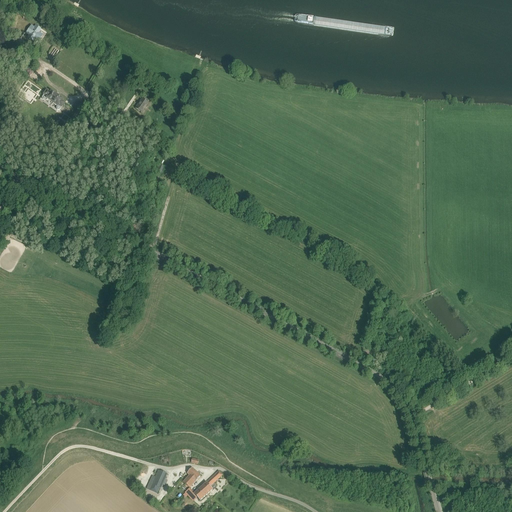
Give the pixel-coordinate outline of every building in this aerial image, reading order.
[(41,30),(36,26),(34,28),(31,26),(26,33),(30,36),(28,38),(33,41),(35,38),(39,40),(42,35),(39,33),(41,30)] [(47,90),(44,94),(43,95),(42,96),(42,97),(42,98),(42,99),(43,99),(44,100),(45,99),(46,98),(57,106),(56,107),(56,108),(56,109),(57,109),(57,110),(58,110),(59,110),(60,109),(61,108),(65,103),(62,101),(62,99),(51,91),(50,92),(47,90)] [(147,102),(149,100),(145,97),(143,100),(142,99),(135,109),(141,113),(148,103),(147,102)] [(89,107),(83,103),(75,115),(81,119),(89,107)] [(100,108),(96,113),(103,118),(107,112),(100,108)] [(159,181),(165,167),(160,165),(154,179),(159,181)] [(189,476),(195,482),(201,476),(192,468),(188,473),(190,475),(189,476)] [(159,470),(156,478),(152,476),(149,483),(156,486),(161,489),(168,474),(159,470)] [(223,475),(219,471),(201,488),(207,495),(213,489),(210,486),(223,475)] [(195,482),(189,476),(184,482),(190,488),(195,482)] [(198,498),(200,501),(207,495),(201,488),(194,494),(198,498)]
